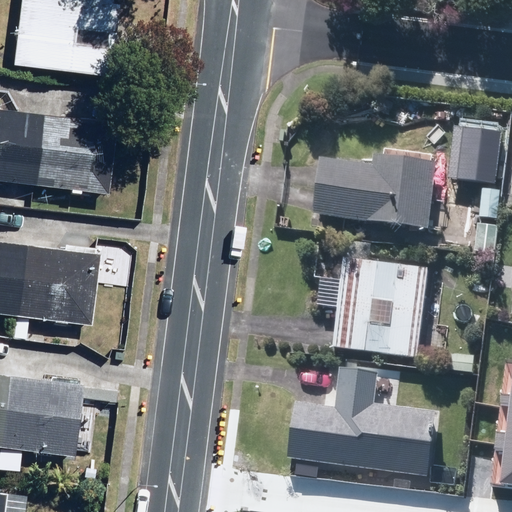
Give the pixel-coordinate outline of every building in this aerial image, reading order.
[(122,0),(21,0),(15,66),(116,75),(122,0)] [(0,205),(29,209),(32,185),(114,193),(122,119),(0,106),(0,205)] [(321,192),(318,218),(430,228),(436,161),(375,156),(375,161),(316,156),(313,191),(321,192)] [(496,252),(497,226),(475,224),(473,251),(496,252)] [(105,254),(0,243),(0,314),(98,325),(105,254)] [(428,264),(351,258),(352,246),(320,244),(315,308),(338,309),(335,353),(421,359),(428,264)] [(511,364),(496,481),(511,483),(511,364)] [(327,406),(298,403),(292,464),(429,477),(435,416),(372,410),(375,376),(330,372),(327,406)] [(0,448),(77,457),(85,385),(0,375),(0,448)] [(30,511),(33,489),(0,485),(0,511),(30,511)]
